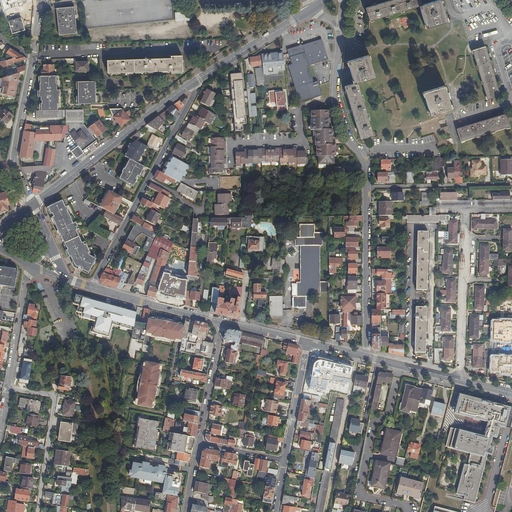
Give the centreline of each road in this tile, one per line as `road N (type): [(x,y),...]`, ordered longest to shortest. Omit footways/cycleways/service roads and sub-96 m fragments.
road 1 (residential): [(92,287),(202,75)]
road 2 (secondary): [(202,75),(33,204)]
road 3 (residential): [(408,509),(359,495),(373,424),(388,417),(398,365)]
road 4 (unclassified): [(0,429),(29,262)]
road 5 (residential): [(366,188),(366,357)]
road 6 (residential): [(464,211),(459,379)]
road 7 (residential): [(31,56),(12,159),(33,204)]
road 8 (residential): [(366,188),(511,185)]
road 9 (secondary): [(92,287),(223,321)]
road 10 (secondary): [(309,10),(202,75)]
road 11 (residential): [(223,321),(199,443)]
road 12 (residential): [(284,460),(307,342)]
